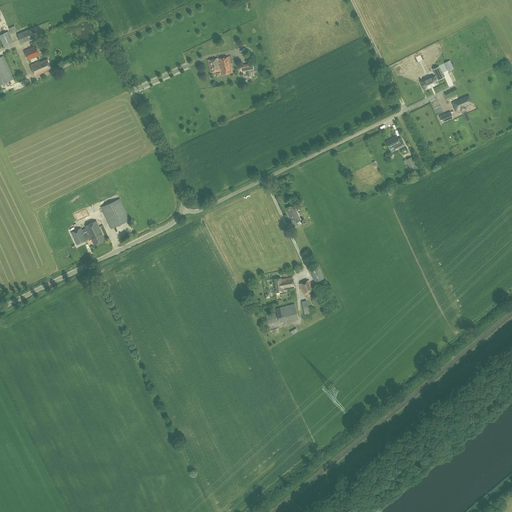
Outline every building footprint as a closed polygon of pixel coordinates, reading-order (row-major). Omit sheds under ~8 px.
[(18,34),(22,44),(35,38),(31,29),(18,34)] [(0,35),(0,38),(4,47),(14,42),(9,31),(0,35)] [(25,51),(29,61),(41,56),(37,46),(25,51)] [(0,57),(0,85),(13,79),(3,56),(0,57)] [(220,70),(221,75),(232,72),(229,56),(208,61),(211,72),(220,70)] [(30,65),(35,76),(44,72),(51,68),(47,59),(40,62),(39,62),(30,65)] [(436,80),(438,79),(438,80),(445,77),(443,73),(442,73),(439,67),(433,69),(436,76),(434,77),(434,76),(421,82),(424,89),(438,84),(436,80)] [(461,98),(458,100),(457,99),(451,102),(453,105),(454,108),(455,111),(457,110),(458,111),(460,110),(461,112),(466,109),(465,107),(469,105),(469,104),(473,103),(469,95),(466,97),(465,96),(460,98),(461,98)] [(468,111),(476,108),(475,103),(467,106),(468,111)] [(448,121),(453,118),(450,111),(444,114),(440,116),(443,123),(448,121)] [(393,147),(395,149),(405,144),(401,137),(398,139),(397,136),(386,141),(390,149),(393,147)] [(405,160),(410,169),(415,166),(416,166),(411,157),(405,160)] [(101,207),(111,229),(130,220),(120,198),(101,207)] [(300,220),(293,205),(286,208),(292,220),(291,221),(294,227),(298,225),(297,222),(300,220)] [(74,214),(77,221),(89,215),(86,208),(74,214)] [(89,234),(94,245),(105,240),(96,221),(85,226),(87,230),(83,232),(85,236),(89,234)] [(77,245),(87,240),(85,236),(83,232),(81,228),(71,232),(77,245)] [(308,269),(315,283),(324,278),(317,265),(308,269)] [(274,279),(276,292),(283,291),(283,290),(295,288),(293,277),(281,279),(281,278),(274,279)] [(299,284),(305,295),(315,290),(309,280),(308,281),(308,280),(300,283),(301,284),(299,284)] [(277,312),(279,321),(298,316),(295,304),(276,308),(277,312)] [(266,315),(268,324),(278,321),(276,313),(266,315)]
